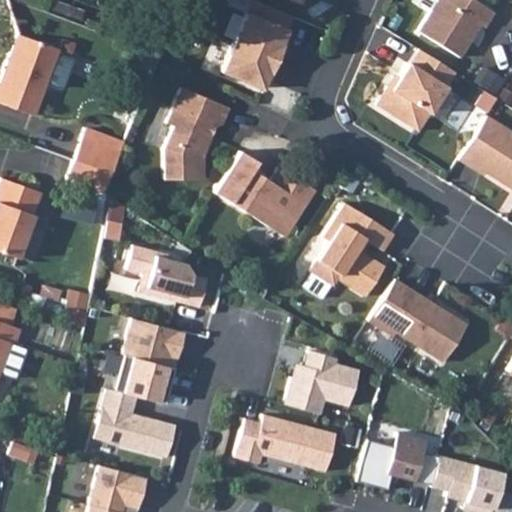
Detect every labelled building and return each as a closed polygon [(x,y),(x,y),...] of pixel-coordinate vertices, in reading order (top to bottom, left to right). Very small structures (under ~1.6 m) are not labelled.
[(252,0),(243,0),(227,39),(272,59),(278,45),(272,42),(285,14),(252,0)] [(504,21),(469,0),(453,0),(428,41),(470,67),(480,51),(475,48),(485,32),(495,36),(504,21)] [(0,103),(32,117),(60,51),(20,34),(0,84),(0,103)] [(227,39),(214,69),(254,86),(261,70),(266,73),(272,59),(227,39)] [(385,114),(429,140),(465,81),(429,58),(420,74),(417,72),(402,97),(397,95),(385,114)] [(197,176),(197,153),(210,124),(216,122),(223,105),(176,85),(161,119),(168,122),(159,143),(158,175),(197,176)] [(511,134),(496,124),(469,168),(494,184),(495,181),(511,191),(511,134)] [(116,175),(125,152),(86,138),(77,161),(116,175)] [(230,173),(215,196),(279,236),(285,227),(296,225),(305,230),(325,199),(289,176),(280,191),(262,179),(266,171),(241,156),(230,173)] [(113,182),(116,175),(77,161),(72,179),(109,193),(113,182)] [(0,251),(12,256),(38,191),(0,176),(0,251)] [(70,217),(98,224),(104,205),(76,197),(70,217)] [(321,280),(345,295),(348,288),(376,305),(395,275),(368,258),(374,247),(394,259),(404,243),(355,212),(334,247),(340,250),(321,280)] [(296,225),(285,227),(279,236),(295,246),(305,230),(296,225)] [(138,279),(199,298),(206,269),(190,264),(184,252),(166,246),(167,242),(132,231),(126,256),(143,261),(138,279)] [(406,288),(380,330),(405,345),(408,341),(455,371),(478,333),(406,288)] [(132,307),(123,344),(124,345),(169,359),(171,350),(177,352),(185,323),(132,307)] [(0,348),(3,342),(7,343),(14,328),(1,322),(0,321),(0,348)] [(291,371),(283,398),(319,408),(323,394),(346,401),(357,364),(333,357),(335,351),(308,343),(304,360),(298,358),(294,372),(291,371)] [(166,398),(175,361),(169,359),(124,345),(114,382),(136,389),(166,398)] [(131,408),(136,389),(114,382),(107,380),(94,432),(166,453),(175,420),(131,408)] [(259,417),(243,413),(233,452),(257,459),(260,449),(323,467),(333,429),(261,409),(259,417)] [(364,435),(353,478),(384,486),(388,471),(428,482),(436,453),(420,448),(423,436),(395,428),(391,442),(364,435)] [(20,443),(2,436),(0,441),(0,448),(16,455),(20,443)] [(486,511),(498,469),(436,452),(436,453),(428,482),(428,484),(444,488),(442,494),(467,500),(465,507),(483,511),(486,511)] [(137,506),(145,474),(99,460),(88,501),(89,502),(121,510),(123,502),(137,506)] [(89,502),(86,511),(126,511),(121,510),(89,502)]
